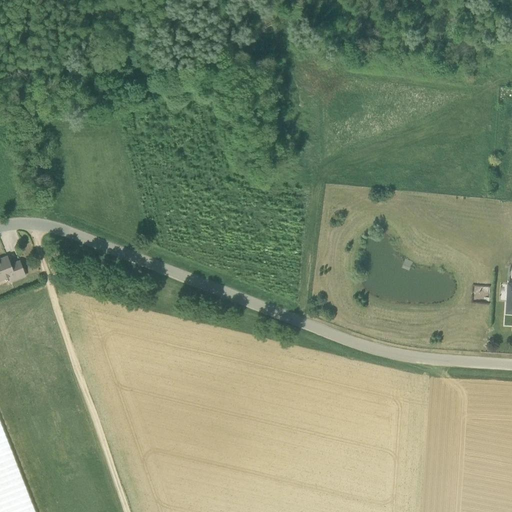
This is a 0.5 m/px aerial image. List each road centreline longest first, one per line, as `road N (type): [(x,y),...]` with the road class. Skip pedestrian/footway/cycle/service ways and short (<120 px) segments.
road 1 (unclassified): [(511,365),(368,348),(33,225)]
road 2 (track): [(128,511),(33,225)]
